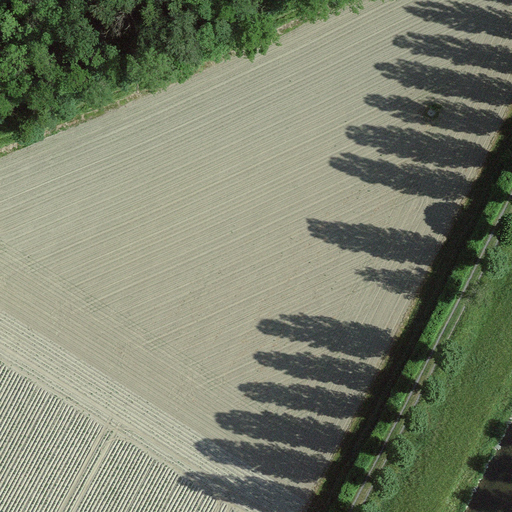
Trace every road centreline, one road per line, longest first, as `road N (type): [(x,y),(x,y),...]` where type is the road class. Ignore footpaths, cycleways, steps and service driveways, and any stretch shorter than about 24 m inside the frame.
road 1 (track): [(285,511),(458,233),(511,126)]
road 2 (track): [(352,511),(511,202)]
